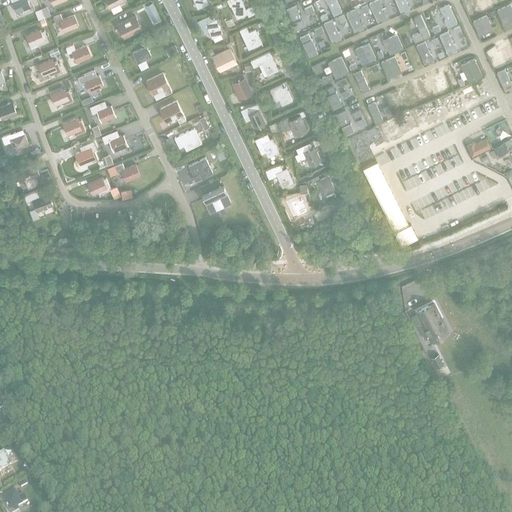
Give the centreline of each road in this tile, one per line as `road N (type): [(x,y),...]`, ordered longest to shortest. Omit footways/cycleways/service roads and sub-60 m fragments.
road 1 (unknown): [(0,279),(147,292),(187,304),(251,301),(357,290),(511,244)]
road 2 (unclassified): [(166,0),(299,278)]
road 3 (unknown): [(169,180),(109,208),(58,196),(0,19)]
road 4 (unclassified): [(0,255),(299,278)]
road 5 (unclassified): [(299,278),(404,263),(511,222)]
